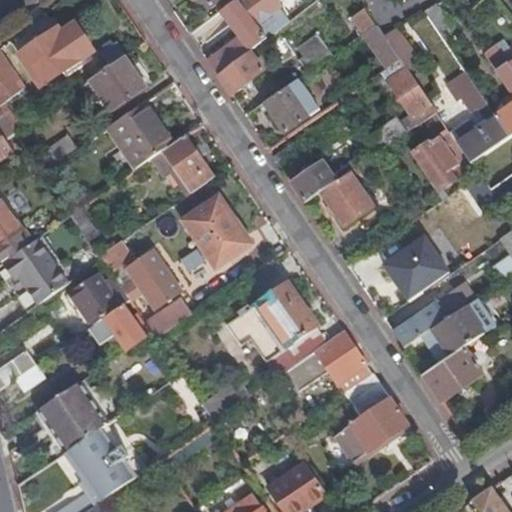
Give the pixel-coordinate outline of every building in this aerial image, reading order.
[(203,0),(210,9),(220,0),(203,0)] [(240,39),(210,62),(221,79),(257,50),(269,41),(259,28),(262,26),(263,14),(274,17),(285,8),(278,0),(238,0),(230,7),(243,24),(234,31),(240,39)] [(438,6),(426,13),(441,34),(452,27),(438,6)] [(230,7),(221,13),(234,31),(243,24),(230,7)] [(378,27),(367,11),(353,22),(364,37),(378,27)] [(378,27),(364,37),(388,71),(401,61),(385,38),(378,27)] [(398,30),(385,38),(401,61),(409,72),(422,64),(398,30)] [(44,42),(40,37),(25,48),(29,54),(22,58),(43,89),(69,71),(72,75),(88,64),(75,45),(71,48),(59,32),(44,42)] [(308,76),(334,58),(319,38),(299,52),(306,61),(299,63),(308,76)] [(127,59),(129,57),(120,44),(104,55),(113,68),(127,59)] [(511,66),(497,46),(490,51),(502,68),(499,71),(511,89),(511,88),(511,107),(498,117),(511,136),(511,66)] [(0,51),(0,50),(0,108),(1,109),(5,105),(27,89),(0,51)] [(257,50),(221,79),(234,97),(265,73),(264,71),(270,66),(257,50)] [(149,90),(127,59),(113,68),(93,82),(114,114),(149,90)] [(401,61),(388,71),(383,74),(413,118),(402,125),(397,119),(364,142),(375,157),(438,114),(409,72),(401,61)] [(472,122),(452,136),(472,164),(511,138),(511,136),(498,117),(467,72),(449,85),(460,102),(465,99),(474,114),(482,108),(490,120),(493,124),(480,133),(477,129),(472,122)] [(300,81),(266,105),(287,135),(320,112),(300,81)] [(5,105),(1,109),(6,118),(8,120),(13,116),(5,105)] [(177,147),(148,106),(110,131),(139,173),(166,155),(177,147)] [(8,120),(17,134),(18,135),(24,131),(13,116),(8,120)] [(6,118),(0,121),(0,165),(15,155),(6,142),(17,134),(8,120),(6,118)] [(493,124),(490,120),(477,129),(480,133),(493,124)] [(70,138),(36,162),(46,176),(80,152),(70,138)] [(188,139),(177,147),(166,155),(172,165),(164,171),(171,182),(180,176),(193,196),(217,180),(188,139)] [(442,193),(458,182),(451,173),(458,168),(438,140),(416,155),(442,193)] [(350,173),(364,164),(357,155),(340,167),(344,173),(339,176),(341,180),(350,173)] [(300,171),(290,179),(293,184),(306,203),(322,192),(337,182),(325,164),(312,172),(309,168),(302,173),(300,171)] [(482,178),(472,164),(459,174),(468,188),(482,178)] [(341,180),(337,182),(322,192),(346,228),(375,208),(350,173),(341,180)] [(482,178),(468,188),(485,213),(499,204),(492,193),(482,178)] [(0,259),(4,265),(5,264),(35,244),(26,232),(24,233),(0,199),(0,198),(0,259)] [(246,252),(231,231),(239,226),(220,200),(186,225),(218,271),(246,252)] [(468,264),(493,247),(470,207),(445,221),(468,264)] [(84,210),(74,217),(92,243),(102,236),(84,210)] [(403,232),(372,254),(384,272),(416,251),(403,232)] [(35,244),(5,264),(18,282),(22,280),(41,308),(72,286),(39,241),(35,244)] [(105,254),(116,271),(134,260),(123,242),(105,254)] [(157,253),(130,271),(158,312),(184,293),(157,253)] [(283,276),(273,262),(250,278),(259,292),(283,276)] [(468,264),(448,278),(455,289),(475,275),(468,264)] [(133,303),(117,280),(107,287),(100,277),(73,295),(95,327),(125,308),(133,303)] [(289,286),(228,328),(242,349),(254,340),(271,364),(320,330),(289,286)] [(439,303),(396,333),(407,349),(430,333),(463,310),(455,298),(441,308),(439,303)] [(490,334),(470,305),(463,310),(430,333),(449,362),(467,350),(490,334)] [(95,327),(91,331),(102,346),(118,335),(129,352),(147,340),(125,308),(95,327)] [(160,342),(176,330),(167,317),(151,328),(155,335),(160,342)] [(364,359),(346,332),(298,366),(303,374),(323,361),(347,396),(376,376),(364,359)] [(449,362),(426,378),(444,404),(484,376),(467,350),(449,362)] [(28,352),(0,372),(0,393),(19,381),(38,367),(28,352)] [(39,366),(38,367),(19,381),(27,394),(48,379),(39,366)] [(410,427),(376,376),(347,396),(364,420),(339,438),(358,463),(410,427)] [(82,384),(40,413),(68,455),(111,426),(82,384)] [(216,424),(249,400),(238,384),(205,407),(216,424)] [(306,511),(329,497),(308,466),(273,490),(287,511),(306,511)] [(509,511),(493,489),(474,502),(480,511),(509,511)] [(266,511),(256,496),(232,511),(266,511)] [(108,511),(102,503),(88,511),(108,511)]
